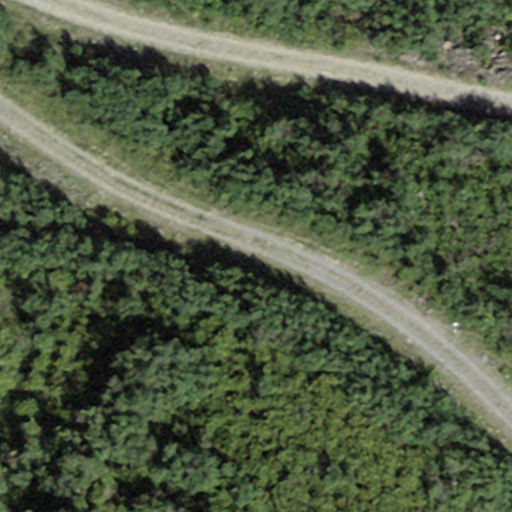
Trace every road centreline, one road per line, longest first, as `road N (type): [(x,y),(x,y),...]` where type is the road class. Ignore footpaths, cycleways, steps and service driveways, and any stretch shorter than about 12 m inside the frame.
road 1 (track): [(0,103),(143,201),(392,305),(511,414)]
road 2 (track): [(511,90),(404,85),(234,57),(64,0)]
